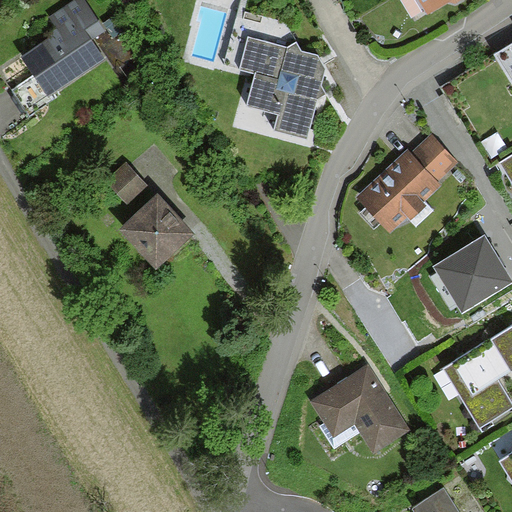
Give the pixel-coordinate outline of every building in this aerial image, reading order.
[(23,54),(51,93),(104,54),(92,38),(107,27),(87,0),(71,0),(50,15),(60,28),(23,54)] [(412,0),(419,11),(437,0),(412,0)] [(283,116),(279,133),(310,140),(320,103),(329,97),(323,89),(329,70),(321,58),(305,57),(300,45),(291,51),(252,43),(245,73),(259,76),(252,110),(283,116)] [(511,45),(494,57),(511,85),(511,45)] [(357,198),(391,234),(408,218),(411,221),(427,206),(424,203),(441,186),(437,181),(458,161),(432,135),(411,155),(407,150),(357,198)] [(511,156),(500,164),(511,184),(511,156)] [(109,180),(129,200),(147,182),(127,162),(109,180)] [(121,229),(158,268),(195,234),(158,195),(121,229)] [(459,306),(464,313),(511,282),(511,280),(483,234),(433,265),(438,272),(430,277),(451,311),(459,306)] [(511,327),(491,340),(511,373),(511,372),(511,327)] [(511,373),(491,340),(444,370),(480,429),(511,409),(511,402),(498,380),(511,373)] [(355,424),(375,454),(413,428),(387,388),(370,363),(310,403),(334,438),(355,424)] [(511,484),(511,454),(499,463),(511,484)] [(415,511),(460,511),(444,487),(412,507),(415,511)]
